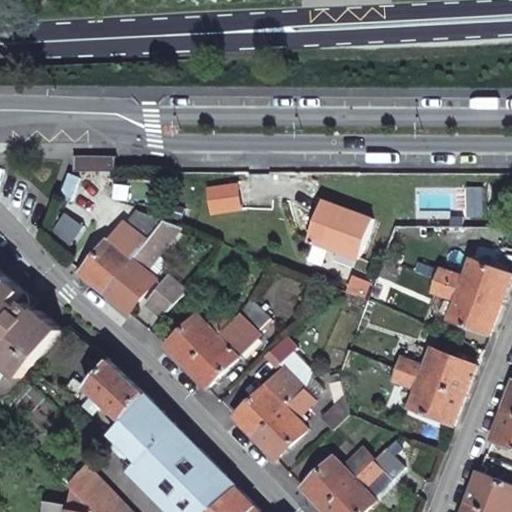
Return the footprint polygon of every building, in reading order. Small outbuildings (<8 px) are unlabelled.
[(85,176),(75,173),(69,193),(79,196),(85,176)] [(358,258),(374,220),(327,200),(311,238),(358,258)] [(83,271),(106,291),(167,220),(156,216),(142,209),(115,239),(112,238),(83,271)] [(106,291),(129,311),(158,277),(144,266),(163,244),(180,226),(167,220),(106,291)] [(442,265),(439,274),(469,287),(503,302),(508,291),(511,280),(511,269),(473,253),(466,271),(444,262),(448,253),(441,250),(436,263),(442,265)] [(0,395),(3,397),(12,393),(15,391),(67,331),(43,310),(41,312),(30,303),(25,308),(19,303),(26,295),(25,288),(0,267),(0,395)] [(156,294),(171,308),(190,289),(173,274),(156,294)] [(469,287),(439,274),(434,285),(456,295),(449,313),(492,331),(503,302),(469,287)] [(186,364),(208,386),(236,359),(241,356),(240,354),(262,334),(260,332),(272,320),(251,296),(237,315),(186,364)] [(166,344),(186,364),(237,315),(229,307),(210,324),(198,313),(166,344)] [(288,334),(268,352),(280,365),(299,346),(288,334)] [(405,355),(401,365),(467,392),(479,363),(437,346),(429,364),(405,355)] [(131,375),(114,360),(90,385),(127,422),(153,396),(131,375)] [(255,435),(308,389),(313,375),(298,361),(289,369),(287,367),(234,413),(255,435)] [(412,406),(454,423),(467,392),(401,365),(396,377),(420,387),(412,406)] [(321,415),(333,429),(351,412),(340,379),(331,381),(334,403),(321,415)] [(255,435),(276,457),(310,427),(298,414),(317,397),(308,389),(255,435)] [(153,396),(127,422),(107,440),(178,511),(209,511),(238,484),(153,396)] [(511,409),(505,407),(493,437),(511,444),(511,409)] [(323,507),(328,511),(361,511),(378,497),(377,496),(365,484),(385,466),(396,477),(409,463),(389,442),(375,456),(371,461),(323,507)] [(303,485),(323,507),(371,461),(375,456),(367,448),(348,466),(336,454),(303,485)] [(134,511),(86,461),(65,481),(94,511),(134,511)] [(365,484),(377,496),(396,477),(385,466),(365,484)] [(499,511),(511,511),(511,482),(480,469),(468,499),(499,511)] [(265,511),(238,484),(209,511),(265,511)] [(499,511),(468,499),(463,511),(499,511)]
